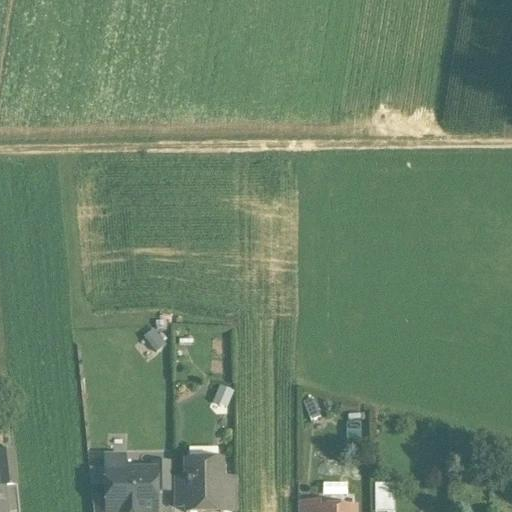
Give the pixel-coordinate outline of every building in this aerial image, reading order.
[(219,382),(217,386),(212,397),(225,403),(230,391),(232,387),(219,382)] [(336,429),(327,407),(312,413),(320,436),(336,429)] [(14,445),(0,446),(0,463),(2,480),(17,478),(14,445)] [(220,456),(184,457),(184,475),(184,502),(185,508),(200,507),(206,501),(218,501),(218,507),(221,507),(220,475),(220,456)] [(156,465),(156,489),(174,489),(174,475),(173,459),(153,459),(153,465),(156,465)] [(153,465),(106,465),(106,491),(106,511),(140,511),(157,511),(156,489),(156,465),(153,465)] [(237,506),(236,474),(220,475),(221,507),(237,506)] [(184,502),(184,475),(174,475),(174,489),(174,501),(184,502)] [(395,485),(375,485),(377,506),(395,506),(395,485)] [(106,511),(106,491),(93,491),(95,511),(106,511)] [(318,504),(319,497),(298,497),(298,511),(317,511),(317,504),(318,504)]
